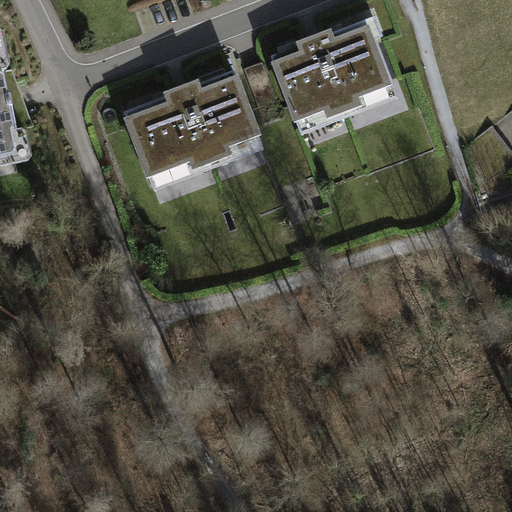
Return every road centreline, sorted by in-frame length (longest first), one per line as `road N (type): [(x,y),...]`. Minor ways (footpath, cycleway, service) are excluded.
road 1 (track): [(140,322),(456,228)]
road 2 (residential): [(67,85),(307,0)]
road 3 (residential): [(67,85),(140,322)]
road 4 (track): [(140,322),(169,405),(243,511)]
